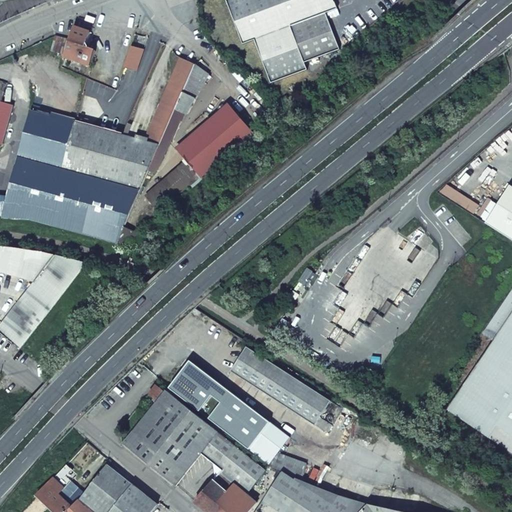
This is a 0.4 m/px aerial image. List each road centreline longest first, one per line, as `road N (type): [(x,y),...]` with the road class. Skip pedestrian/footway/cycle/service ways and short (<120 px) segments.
road 1 (secondary): [(0,491),(181,303),(511,23)]
road 2 (secondary): [(506,0),(159,291),(0,454)]
road 3 (unclassified): [(0,354),(185,511)]
